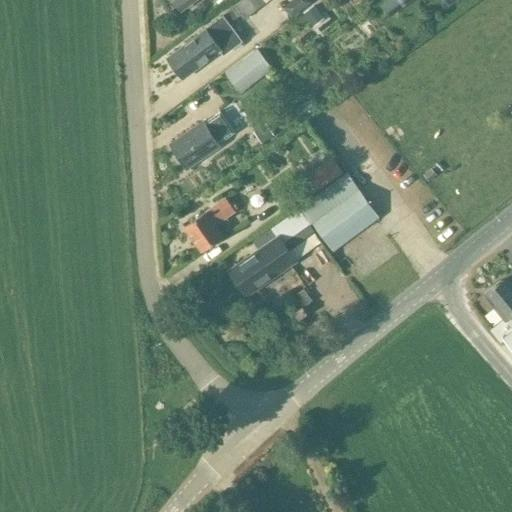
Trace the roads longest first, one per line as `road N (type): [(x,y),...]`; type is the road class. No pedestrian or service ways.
road 1 (unclassified): [(250,433),(166,324),(150,288),(131,0)]
road 2 (tertiary): [(250,433),(511,217)]
